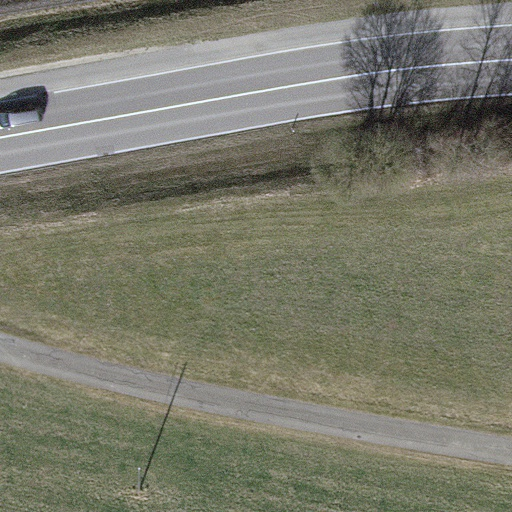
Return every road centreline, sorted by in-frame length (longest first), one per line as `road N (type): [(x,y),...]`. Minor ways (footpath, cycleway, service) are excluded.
road 1 (unclassified): [(0,341),(200,395),(511,443)]
road 2 (primary): [(0,139),(365,75),(511,61)]
